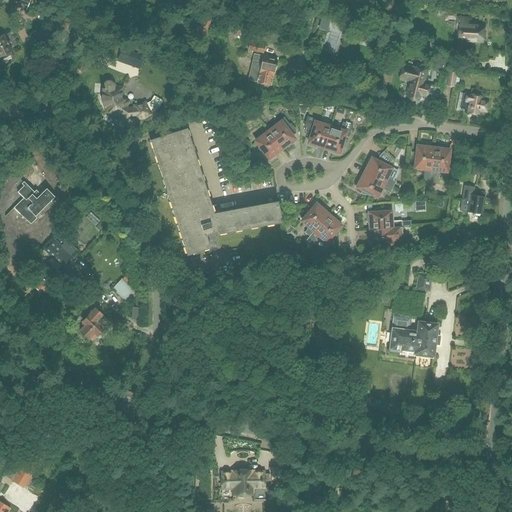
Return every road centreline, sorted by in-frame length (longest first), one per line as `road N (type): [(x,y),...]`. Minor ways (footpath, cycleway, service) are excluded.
road 1 (tertiary): [(491,453),(341,445),(143,405)]
road 2 (residential): [(143,405),(156,313),(149,250),(124,204),(41,113)]
road 3 (residential): [(428,124),(300,70),(315,0)]
road 4 (tertiary): [(491,453),(507,265)]
road 5 (track): [(0,452),(143,405)]
road 6 (tertiary): [(143,405),(0,374)]
road 7 (residential): [(70,511),(143,405)]
road 8 (residential): [(507,265),(511,137)]
road 9 (residential): [(340,167),(297,163),(282,170),(281,183),(292,188),(324,180)]
